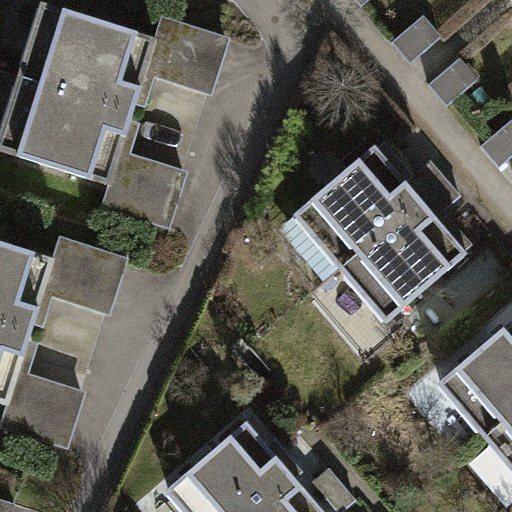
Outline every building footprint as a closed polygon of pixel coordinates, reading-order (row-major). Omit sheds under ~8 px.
[(163,52),(37,5),(0,104),(0,153),(110,195),(163,52)] [(479,264),(386,154),(286,239),(380,348),(479,264)] [(54,259),(0,242),(0,413),(6,416),(54,259)] [(511,326),(431,397),(511,490),(511,326)] [(32,363),(7,420),(71,448),(96,391),(32,363)] [(329,511),(248,426),(163,506),(168,511),(329,511)] [(0,511),(6,511),(10,499),(0,495),(0,511)]
